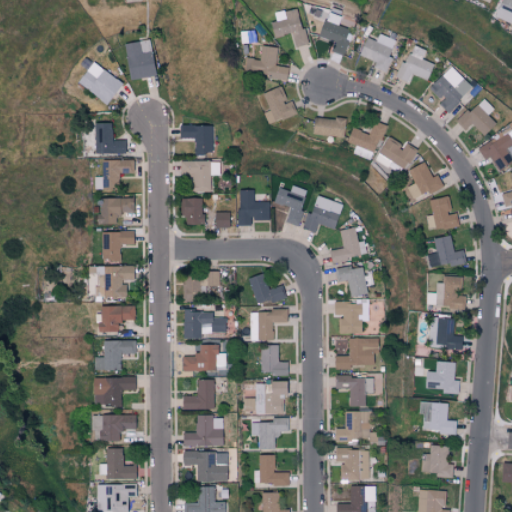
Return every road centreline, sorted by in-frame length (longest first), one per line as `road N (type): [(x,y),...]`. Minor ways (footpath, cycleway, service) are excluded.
road 1 (residential): [(475,511),(492,265),(479,200),(433,133),(371,97),(323,89)]
road 2 (residential): [(161,511),(160,118)]
road 3 (residential): [(316,511),(315,286),(300,260)]
road 4 (residential): [(159,250),(280,250),(300,260)]
